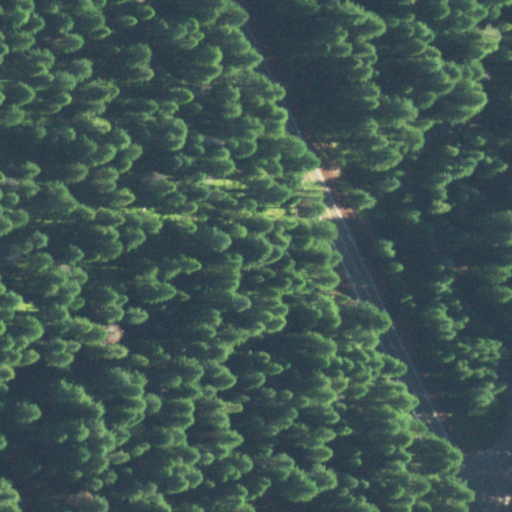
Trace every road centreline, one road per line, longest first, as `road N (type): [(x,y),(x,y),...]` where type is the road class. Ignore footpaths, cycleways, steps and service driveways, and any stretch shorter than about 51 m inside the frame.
road 1 (residential): [(469,511),(496,466),(506,416),(499,385),(401,216),(399,188),(404,158),(426,136),(465,124),(482,152),(491,219),(511,228)]
road 2 (trunk): [(214,0),(463,511)]
road 3 (track): [(465,124),(446,0)]
